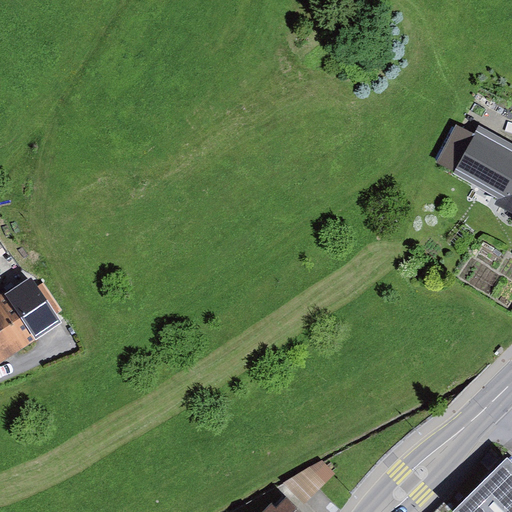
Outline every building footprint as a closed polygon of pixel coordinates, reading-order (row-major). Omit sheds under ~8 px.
[(455,175),(476,138),(456,128),(435,165),(455,175)] [(498,200),(511,174),(511,148),(480,131),(476,138),(455,175),(498,200)] [(511,174),(498,200),(495,207),(511,216),(511,174)] [(432,238),(421,249),(433,260),(444,249),(432,238)] [(31,281),(7,297),(37,341),(60,325),(55,317),(36,289),(31,281)] [(43,284),(36,289),(55,317),(62,312),(43,284)] [(6,294),(0,297),(0,364),(37,341),(7,297),(6,294)] [(511,511),(511,466),(507,461),(454,511),(511,511)] [(324,463),(285,485),(304,506),(336,475),(324,463)] [(276,511),(271,506),(265,511),(297,511),(286,501),(276,511)]
